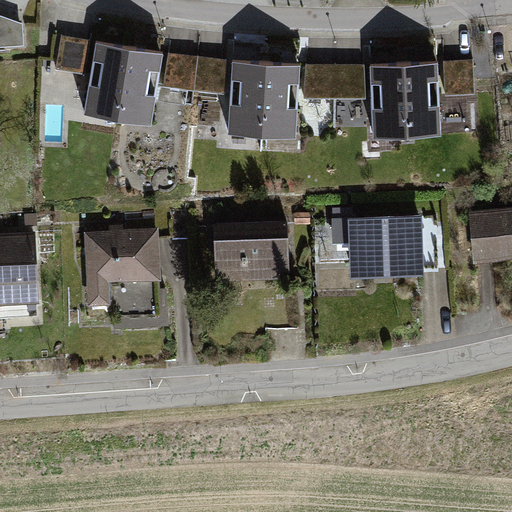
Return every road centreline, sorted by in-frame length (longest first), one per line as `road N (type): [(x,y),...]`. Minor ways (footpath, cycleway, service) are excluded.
road 1 (residential): [(511,349),(453,366),(0,403)]
road 2 (residential): [(503,2),(345,21),(111,0)]
